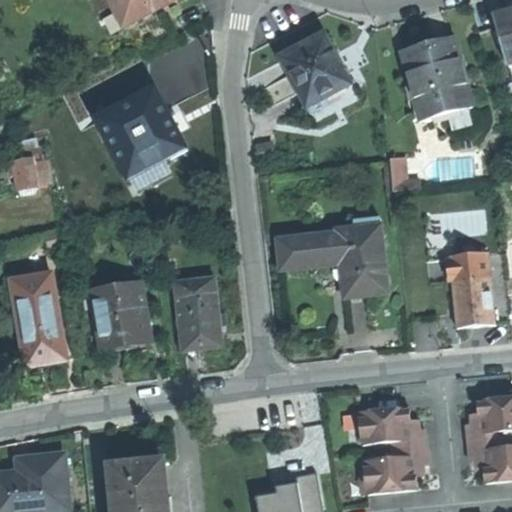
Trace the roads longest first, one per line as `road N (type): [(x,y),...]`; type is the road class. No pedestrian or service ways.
road 1 (residential): [(245,0),(233,98),(267,386)]
road 2 (residential): [(0,427),(267,386)]
road 3 (residential): [(267,386),(511,359)]
